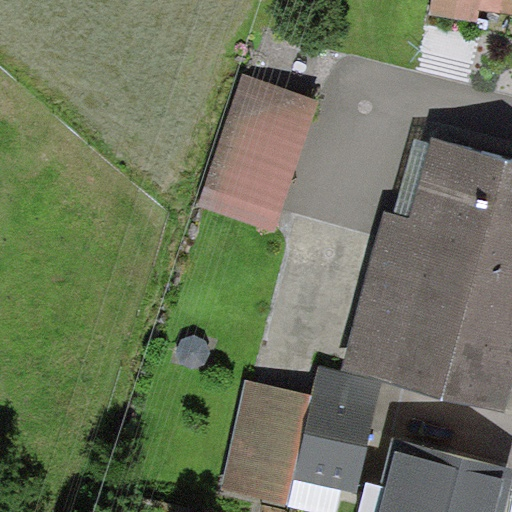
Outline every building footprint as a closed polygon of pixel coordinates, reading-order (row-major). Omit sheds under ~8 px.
[(306,87),(239,69),(205,191),(273,210),(306,87)] [(412,256),(511,282),(511,142),(447,125),(422,217),(412,256)] [(511,282),(412,256),(422,217),(386,207),(349,351),(499,390),(511,340),(511,282)] [(313,351),(305,388),(291,452),(351,466),(374,365),(313,351)] [(283,485),(291,452),(305,388),(245,374),(223,472),(283,485)] [(487,511),(504,456),(411,429),(386,511),(487,511)]
